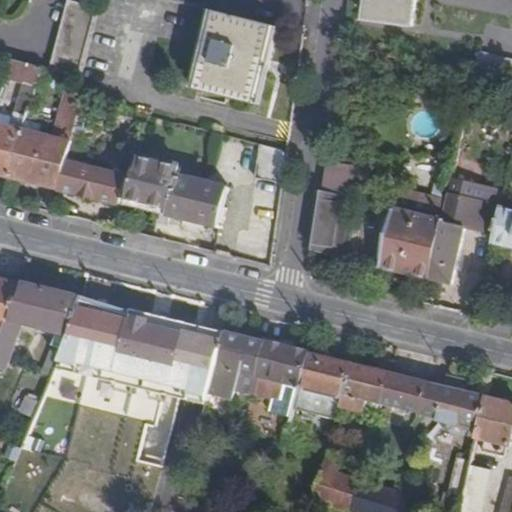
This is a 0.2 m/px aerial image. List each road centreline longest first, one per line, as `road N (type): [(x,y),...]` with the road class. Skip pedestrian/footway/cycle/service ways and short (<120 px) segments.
road 1 (residential): [(331,0),(284,296)]
road 2 (residential): [(284,296),(0,227)]
road 3 (residential): [(511,350),(284,296)]
